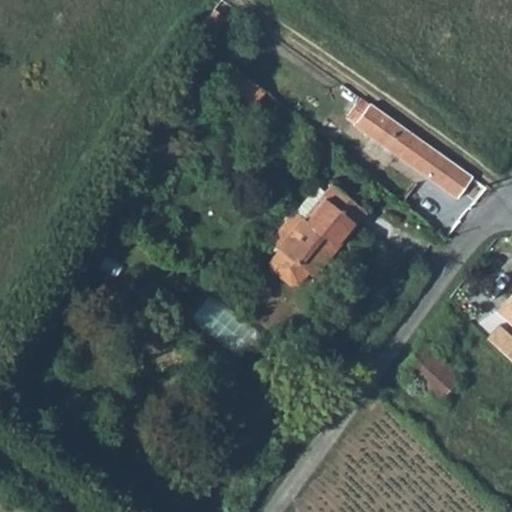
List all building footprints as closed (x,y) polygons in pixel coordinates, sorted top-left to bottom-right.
[(215,6),(194,32),(209,44),(230,18),(215,6)] [(232,62),(220,76),(255,106),(268,91),(232,62)] [(470,177),(362,99),(348,117),(456,195),(470,177)] [(368,211),(332,183),(304,216),(298,211),(272,243),(281,250),(272,262),(273,269),(292,284),(299,283),(308,271),(315,276),(339,248),(335,245),(354,222),(358,224),(368,211)] [(318,188),(298,211),(304,216),(324,193),(318,188)] [(511,296),(497,312),(511,324),(511,296)] [(416,350),(400,367),(438,401),(456,380),(419,346),(416,350)]
